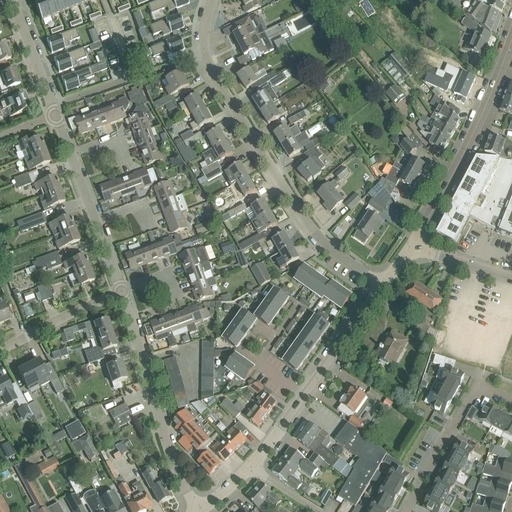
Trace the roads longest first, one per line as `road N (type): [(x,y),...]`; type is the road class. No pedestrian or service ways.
road 1 (residential): [(382,285),(314,232),(205,54)]
road 2 (residential): [(196,511),(168,455),(120,291)]
road 3 (tertiary): [(409,245),(470,137),(511,38)]
road 4 (residential): [(51,104),(205,54)]
road 5 (residential): [(478,388),(406,511)]
road 6 (tertiary): [(382,285),(304,395)]
road 7 (residential): [(120,291),(0,348)]
road 8 (residential): [(304,395),(252,355),(288,309)]
